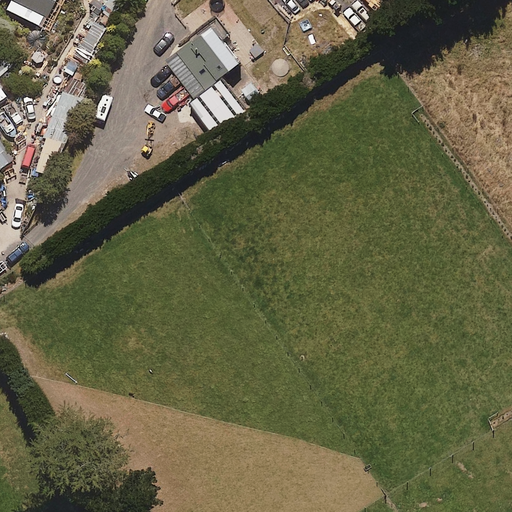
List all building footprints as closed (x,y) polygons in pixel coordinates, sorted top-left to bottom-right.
[(9,0),(10,0),(6,10),(40,27),(53,0),(9,0)] [(194,97),(239,61),(211,25),(166,62),(194,97)] [(250,104),(274,88),(265,75),(253,84),(252,82),(241,90),(239,87),(230,93),(244,113),(252,107),(250,104)] [(221,120),(238,108),(226,90),(208,103),(221,120)] [(0,169),(13,161),(0,141),(0,169)]
